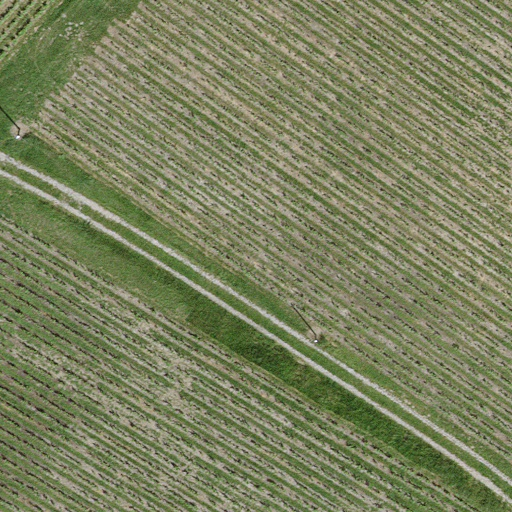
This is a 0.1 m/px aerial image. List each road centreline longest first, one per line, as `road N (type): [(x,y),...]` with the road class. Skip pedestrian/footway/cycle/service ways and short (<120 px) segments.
road 1 (track): [(511,494),(315,356),(0,162)]
road 2 (track): [(0,102),(99,0)]
